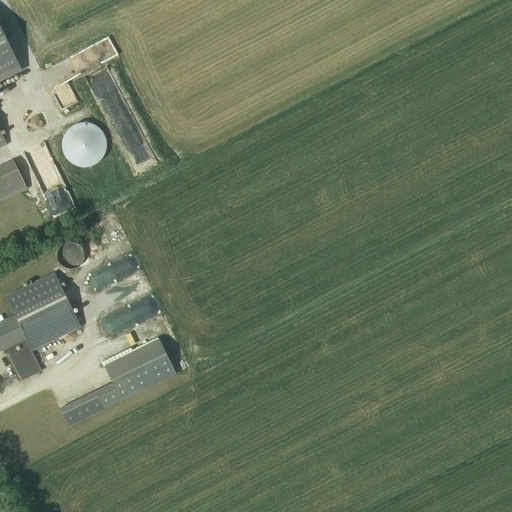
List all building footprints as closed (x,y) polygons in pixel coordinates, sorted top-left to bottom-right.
[(0,78),(20,69),(0,29),(0,78)] [(105,39),(85,46),(86,49),(78,53),(80,58),(108,47),(105,39)] [(0,87),(0,98),(3,104),(30,91),(23,77),(0,87)] [(82,166),(83,166),(85,166),(87,166),(89,166),(91,165),(93,164),(94,163),(96,162),(97,161),(99,160),(100,159),(101,157),(102,156),(103,154),(104,152),(105,150),(105,148),(105,147),(105,145),(105,143),(105,141),(105,139),(104,137),(103,136),(103,134),(102,132),(100,131),(99,129),(98,128),(96,127),(95,126),(93,125),(91,124),(89,124),(88,123),(86,123),(84,123),(82,123),(80,123),(78,124),(76,124),(75,125),(73,126),(71,127),(70,128),(68,129),(67,130),(66,132),(65,134),(64,135),(63,137),(63,139),(62,141),(62,142),(62,144),(62,146),(62,148),(63,150),(63,152),(64,154),(65,155),(66,157),(67,158),(68,160),(70,161),(71,162),(73,163),(74,164),(76,165),(78,165),(80,166),(82,166)] [(0,202),(27,189),(13,160),(0,165),(0,202)] [(72,242),(71,242),(69,242),(68,242),(66,242),(65,243),(64,244),(63,245),(61,245),(60,247),(59,248),(59,249),(58,250),(58,252),(57,253),(57,255),(57,256),(57,257),(58,259),(58,260),(59,262),(59,263),(60,264),(61,265),(63,266),(64,267),(65,268),(66,268),(68,268),(69,269),(71,269),(72,269),(74,268),(75,268),(76,268),(78,267),(79,266),(80,265),(81,264),(82,263),(83,262),(83,260),(84,259),(84,257),(84,256),(84,255),(84,253),(84,252),(83,250),(83,249),(82,248),(81,247),(80,245),(79,245),(78,244),(76,243),(75,242),(74,242),(72,242)] [(81,327),(54,272),(5,296),(15,315),(0,321),(0,350),(2,350),(5,354),(8,353),(22,380),(42,370),(32,351),(81,327)] [(113,349),(128,343),(125,338),(111,344),(113,349)] [(176,373),(159,339),(104,366),(113,382),(60,409),(69,426),(104,409),(176,373)]
